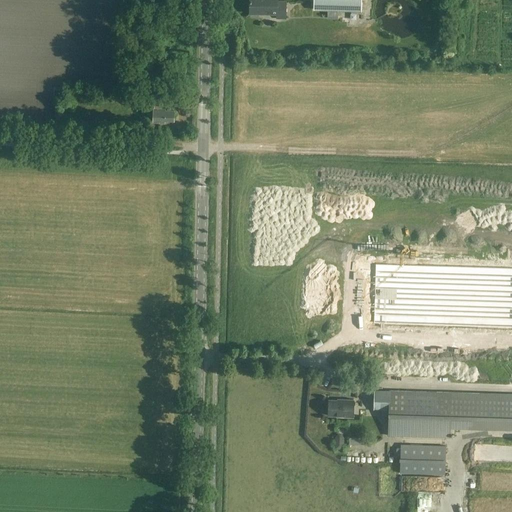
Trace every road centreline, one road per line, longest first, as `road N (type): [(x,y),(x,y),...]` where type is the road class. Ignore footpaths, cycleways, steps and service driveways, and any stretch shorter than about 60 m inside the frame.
road 1 (tertiary): [(195,511),(205,0)]
road 2 (track): [(0,134),(202,149)]
